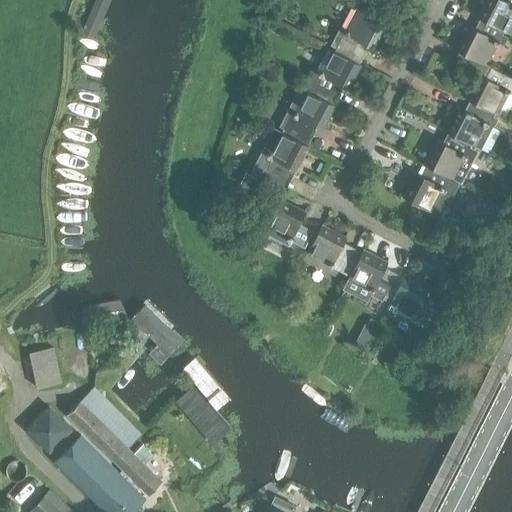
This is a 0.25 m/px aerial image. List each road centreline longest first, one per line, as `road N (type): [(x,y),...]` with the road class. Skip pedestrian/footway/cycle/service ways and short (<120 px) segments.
road 1 (residential): [(414,246),(334,201),(450,0)]
road 2 (tertiary): [(450,511),(511,391)]
